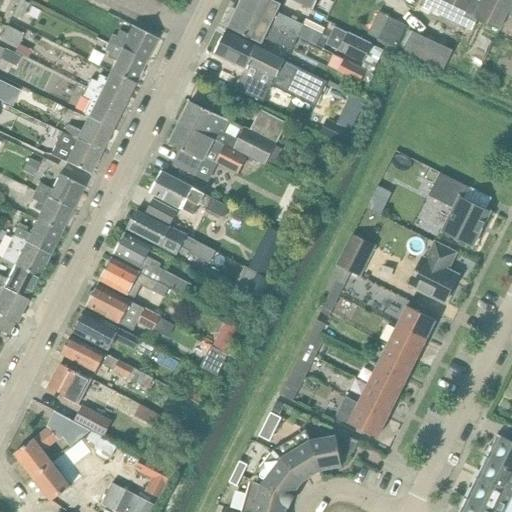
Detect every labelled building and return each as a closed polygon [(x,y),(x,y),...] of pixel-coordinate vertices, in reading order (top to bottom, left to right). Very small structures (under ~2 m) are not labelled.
[(20,0),(12,16),(21,20),(29,5),(20,0)] [(272,0),(241,0),(238,8),(298,37),(303,25),(277,12),(281,4),(272,0)] [(294,0),(313,9),(317,0),(294,0)] [(433,0),(430,8),(459,22),(469,0),(433,0)] [(476,19),(500,30),(508,13),(511,2),(511,0),(469,0),(459,22),(471,28),(476,19)] [(265,36),(276,41),(292,49),(298,37),(238,8),(228,28),(261,44),(265,36)] [(407,26),(377,12),(367,34),(396,49),(407,26)] [(113,36),(109,44),(145,61),(156,38),(133,26),(128,35),(120,31),(117,37),(113,36)] [(0,38),(0,41),(16,50),(15,52),(27,58),(30,51),(18,45),(23,36),(6,27),(0,38)] [(334,27),(326,45),(330,47),(346,55),(344,59),(372,73),(383,51),(372,46),(347,33),(339,29),(334,27)] [(270,86),(314,107),(327,82),(225,31),(214,53),(245,69),(235,89),(262,102),(270,86)] [(116,61),(110,72),(134,83),(145,61),(109,44),(105,52),(109,53),(107,57),(116,61)] [(3,50),(0,48),(0,59),(14,67),(19,57),(4,49),(3,50)] [(334,56),(329,67),(338,71),(337,73),(359,84),(361,80),(367,83),(370,85),(374,76),(371,75),(372,73),(344,59),(343,61),(334,56)] [(424,66),(411,76),(419,86),(431,76),(424,66)] [(90,79),(85,89),(122,107),(134,83),(110,72),(106,80),(99,76),(96,82),(90,79)] [(83,115),(87,117),(111,129),(122,107),(85,89),(81,97),(90,101),(83,115)] [(190,102),(180,123),(214,140),(219,142),(224,145),(225,145),(231,148),(236,139),(223,133),(229,121),(190,102)] [(260,110),(250,130),(244,127),(233,148),(266,165),(287,124),(260,110)] [(68,126),(65,134),(100,152),(111,129),(87,117),(80,132),(68,126)] [(180,123),(169,144),(181,150),(173,165),(196,176),(214,140),(180,123)] [(21,142),(19,148),(41,159),(49,143),(27,132),(29,128),(23,125),(16,139),(21,142)] [(50,155),(71,165),(89,174),(100,152),(65,134),(61,132),(50,155)] [(222,151),(216,162),(239,172),(247,156),(231,148),(225,145),(222,151)] [(39,165),(28,160),(23,173),(33,177),(39,165)] [(229,207),(161,172),(150,193),(194,216),(199,206),(223,218),(229,207)] [(442,232),(472,247),(490,212),(464,199),(469,188),(440,173),(429,196),(454,209),(442,232)] [(35,192),(71,210),(83,186),(59,175),(52,190),(39,184),(35,192)] [(36,221),(60,233),(71,210),(35,192),(31,200),(37,203),(34,209),(40,212),(36,221)] [(146,212),(170,225),(177,213),(153,200),(146,212)] [(165,240),(180,248),(184,250),(190,239),(186,237),(155,220),(137,210),(127,229),(145,238),(161,247),(165,240)] [(0,232),(0,238),(6,242),(16,222),(8,217),(0,232)] [(13,237),(49,256),(60,233),(36,221),(29,235),(17,229),(13,237)] [(131,263),(129,267),(186,297),(192,286),(158,268),(160,266),(146,258),(152,247),(143,242),(125,233),(114,254),(131,263)] [(352,234),(337,265),(361,277),(376,246),(352,234)] [(14,266),(38,278),(49,256),(13,237),(2,260),(14,266)] [(456,253),(435,242),(426,259),(423,258),(409,285),(444,303),(458,275),(448,270),(456,253)] [(257,252),(249,267),(267,276),(274,261),(257,252)] [(100,280),(128,295),(134,298),(141,286),(152,292),(157,283),(186,298),(186,297),(129,267),(112,258),(100,280)] [(0,276),(0,286),(27,300),(38,278),(14,266),(7,280),(0,276)] [(336,281),(331,293),(338,297),(344,285),(336,281)] [(98,284),(86,306),(134,331),(138,323),(153,331),(160,318),(98,284)] [(224,285),(219,295),(230,302),(236,291),(224,285)] [(0,315),(15,323),(27,300),(0,286),(0,315)] [(331,293),(325,304),(333,308),(338,297),(331,293)] [(407,306),(397,326),(426,341),(436,321),(407,306)] [(115,338),(151,357),(157,347),(102,319),(85,310),(73,332),(91,341),(109,350),(115,338)] [(317,320),(311,332),(319,336),(325,324),(317,320)] [(397,326),(388,345),(416,360),(426,341),(397,326)] [(301,351),(314,358),(324,339),(319,336),(311,332),(301,351)] [(71,336),(61,354),(79,363),(97,373),(101,364),(129,378),(149,388),(154,379),(134,369),(88,346),(71,336)] [(218,336),(212,347),(221,352),(221,351),(225,353),(230,343),(218,336)] [(388,345),(378,365),(407,379),(416,360),(388,345)] [(221,352),(212,347),(210,346),(198,369),(219,380),(227,364),(217,359),(221,352)] [(292,370),(305,377),(314,358),(301,351),(292,370)] [(47,391),(65,400),(77,406),(90,381),(81,377),(82,375),(61,364),(47,391)] [(378,365),(368,384),(397,399),(407,379),(378,365)] [(286,381),(299,388),(305,377),(292,370),(286,381)] [(368,384),(359,404),(387,418),(397,399),(368,384)] [(346,398),(337,418),(349,423),(377,438),(387,418),(359,404),(346,398)] [(276,402),(271,413),(279,417),(285,406),(276,402)] [(136,415),(155,426),(167,432),(173,422),(141,405),(136,415)] [(81,407),(73,422),(103,438),(111,423),(81,407)] [(282,418),(279,417),(271,413),(267,421),(278,426),(282,418)] [(278,426),(267,421),(263,428),(274,434),(278,426)] [(15,454),(33,477),(52,463),(43,451),(59,440),(49,428),(15,454)] [(263,428),(259,436),(270,442),(274,434),(263,428)] [(250,483),(241,511),(285,511),(287,507),(289,508),(296,493),(294,493),(303,482),(321,470),(310,441),(306,430),(273,450),(253,477),(251,480),(250,483)] [(310,441),(321,470),(342,466),(340,456),(353,453),(359,442),(340,433),(338,437),(337,438),(336,436),(310,441)] [(487,455),(486,456),(511,468),(511,441),(497,435),(491,446),(490,446),(485,454),(487,455)] [(52,463),(33,477),(51,502),(70,487),(70,486),(81,477),(73,466),(90,452),(81,440),(52,463)] [(171,466),(177,470),(184,456),(178,452),(179,451),(160,441),(151,459),(169,468),(171,466)] [(151,479),(145,492),(160,499),(173,472),(141,456),(134,470),(151,479)] [(482,466),(476,477),(511,495),(511,494),(511,468),(486,456),(486,457),(484,456),(480,465),(482,466)] [(248,465),(240,461),(234,472),(242,476),(248,465)] [(234,472),(229,482),(237,486),(240,481),(242,476),(234,472)] [(466,497),(466,498),(494,511),(503,511),(511,495),(476,477),(471,488),(469,488),(465,496),(466,497)] [(127,493),(137,498),(144,485),(133,480),(127,493)] [(494,511),(466,498),(465,499),(464,498),(460,507),(461,508),(458,511),(494,511)]
